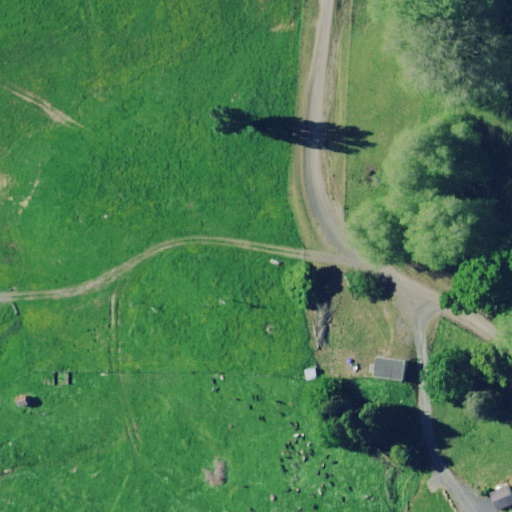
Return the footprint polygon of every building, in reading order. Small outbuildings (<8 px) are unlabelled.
[(369,332),(364,314),(325,324),(336,370),(354,365),(351,356),(368,352),(366,347),(380,344),(376,330),(369,332)] [(409,362),(380,359),(378,378),(407,382),(409,362)] [(320,380),(320,369),(309,369),(309,380),(320,380)] [(38,408),(33,393),(21,396),(25,412),(38,408)] [(511,505),(511,494),(509,487),(493,493),(501,511),(511,505)]
